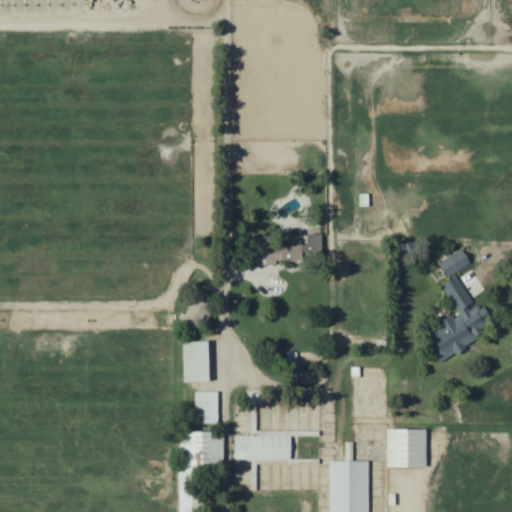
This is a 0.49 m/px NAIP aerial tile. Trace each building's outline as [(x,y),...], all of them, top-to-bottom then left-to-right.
[(321,235),(308,235),(308,243),(262,243),(262,262),(321,261),(321,235)] [(438,362),(485,340),(480,330),(492,324),(483,304),(476,308),(458,271),(470,265),(464,251),(439,262),(448,280),(442,283),(458,318),(424,334),(438,362)] [(184,342),(184,384),(210,384),(210,342),(184,342)] [(218,393),(192,393),(192,425),(218,425),(218,393)] [(426,430),(387,430),(387,470),(426,470),(426,430)] [(233,436),(233,491),(256,492),(256,465),(291,465),(291,433),(252,432),(252,437),(233,436)] [(224,433),(177,433),(176,511),(201,511),(202,479),(224,479),(224,433)] [(368,511),(368,462),(328,462),(328,511),(368,511)]
